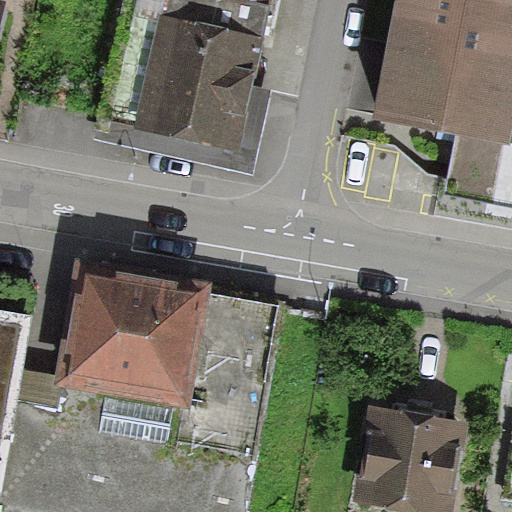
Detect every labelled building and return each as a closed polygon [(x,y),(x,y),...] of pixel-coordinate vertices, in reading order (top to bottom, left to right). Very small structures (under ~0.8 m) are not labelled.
[(266,16),(193,0),(125,0),(97,126),(224,155),(239,159),(254,92),(263,50),(261,49),(264,32),(268,17),(266,16)] [(269,0),(193,0),(266,16),(269,0)] [(511,0),(369,0),(343,133),(441,152),(431,204),(511,219),(511,0)] [(272,96),(254,92),(239,159),(224,155),(97,126),(93,143),(252,180),(272,96)] [(260,511),(289,297),(64,268),(55,334),(0,326),(0,511),(260,511)] [(442,511),(458,432),(367,415),(350,505),(386,511),(442,511)]
